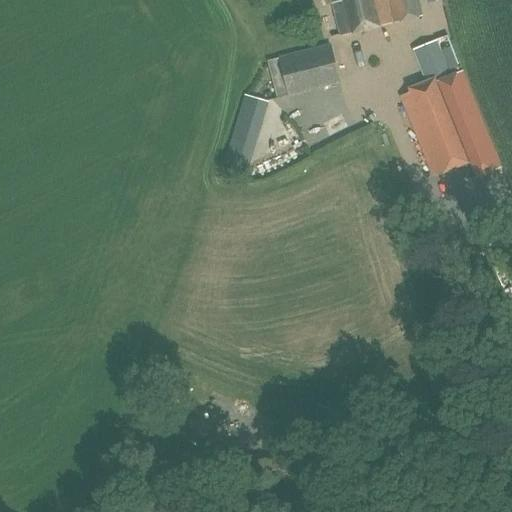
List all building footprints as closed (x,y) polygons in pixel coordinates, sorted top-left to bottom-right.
[(332,0),(343,36),(395,22),(389,0),(332,0)] [(389,0),(395,22),(423,14),(419,0),(389,0)] [(331,45),(280,57),(283,72),(288,91),(289,94),(340,81),(331,45)] [(443,67),(434,45),(417,52),(431,85),(445,79),(450,77),(446,66),(443,67)] [(288,91),(283,72),(272,75),(276,94),(288,91)] [(431,85),(402,96),(434,176),(479,159),(445,79),(431,85)] [(255,145),(232,138),(225,161),(224,163),(247,170),(255,145)] [(371,442),(375,466),(423,458),(419,434),(371,442)] [(240,493),(342,473),(335,447),(235,466),(240,493)]
